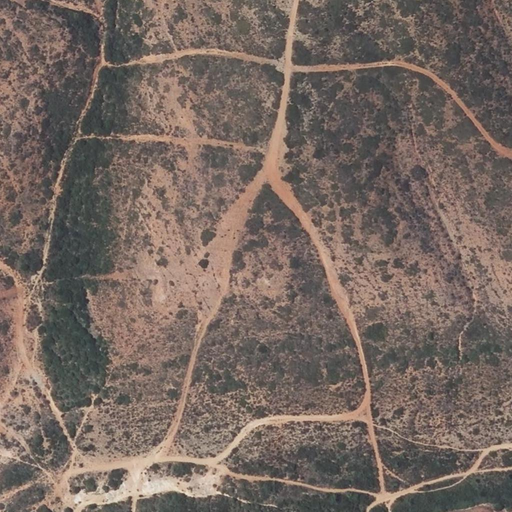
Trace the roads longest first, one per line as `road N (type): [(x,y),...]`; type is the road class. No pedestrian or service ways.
road 1 (track): [(274,168),(331,261),(363,363),(388,511)]
road 2 (track): [(141,458),(231,454),(253,427),(284,411),(366,411)]
road 3 (track): [(295,0),(274,168)]
